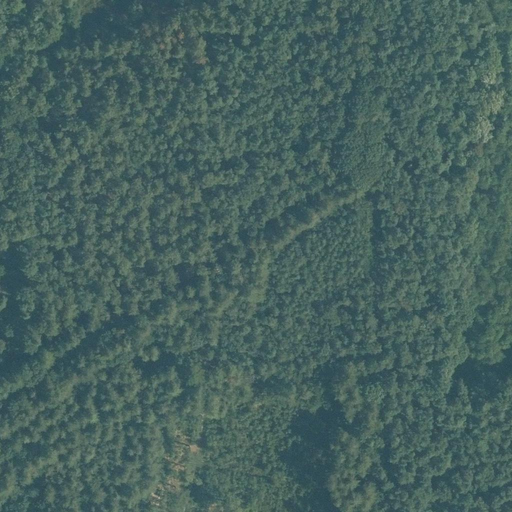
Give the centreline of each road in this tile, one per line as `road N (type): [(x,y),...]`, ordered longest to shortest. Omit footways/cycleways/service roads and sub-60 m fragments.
road 1 (track): [(367,147),(0,396)]
road 2 (track): [(374,511),(367,147)]
road 3 (track): [(199,258),(192,458),(114,511)]
road 4 (track): [(367,147),(363,0)]
